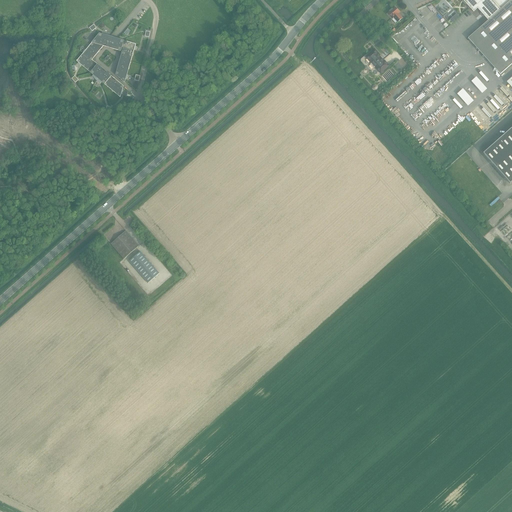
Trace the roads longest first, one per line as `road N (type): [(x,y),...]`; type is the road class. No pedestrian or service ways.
road 1 (tertiary): [(0,300),(269,62),(320,0)]
road 2 (track): [(124,0),(76,31),(66,55),(70,78),(108,113)]
road 3 (unknown): [(444,46),(388,100),(426,138)]
